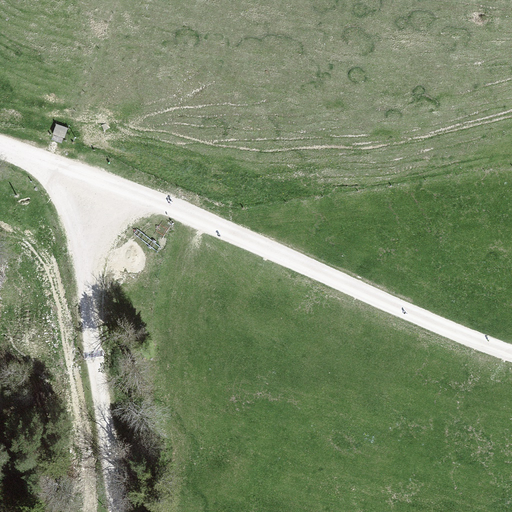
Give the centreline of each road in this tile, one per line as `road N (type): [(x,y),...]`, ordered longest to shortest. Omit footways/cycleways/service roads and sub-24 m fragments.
road 1 (track): [(114,511),(94,341)]
road 2 (track): [(94,341),(84,239),(92,179)]
